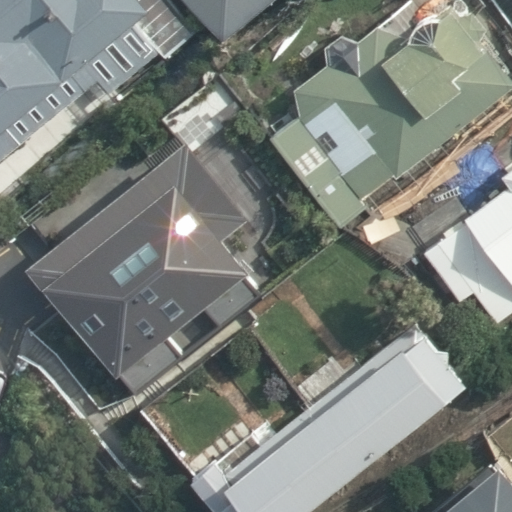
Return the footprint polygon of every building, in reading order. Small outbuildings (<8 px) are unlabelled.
[(0,0),(0,165),(170,26),(148,0),(0,0)] [(199,0),(229,34),(268,0),(199,0)] [(409,31),(388,20),(361,38),(348,31),(327,47),(330,58),(302,91),(304,113),(272,138),(345,229),(511,81),(511,79),(480,40),(483,24),(476,9),(466,11),(452,3),(422,14),(409,31)] [(238,196),(185,139),(39,267),(126,372),(243,258),(214,219),(238,196)] [(511,298),(511,149),(500,159),(510,173),(421,238),(460,292),(472,283),(494,312),(511,298)] [(288,511),(467,373),(422,316),(228,467),(263,511),(288,511)] [(511,511),(511,479),(490,453),(418,511),(511,511)]
